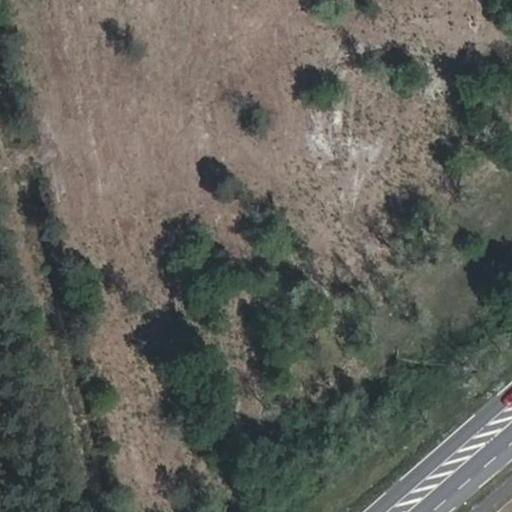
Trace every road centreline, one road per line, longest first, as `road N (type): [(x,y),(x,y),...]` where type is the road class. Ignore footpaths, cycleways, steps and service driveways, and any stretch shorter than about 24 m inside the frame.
road 1 (track): [(0,129),(98,511)]
road 2 (primary): [(511,392),(376,511)]
road 3 (primary): [(419,511),(511,431)]
